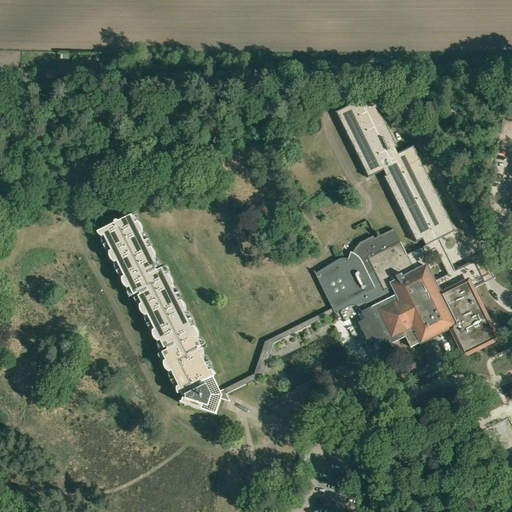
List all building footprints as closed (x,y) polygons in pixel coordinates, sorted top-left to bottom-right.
[(59,70),(59,79),(75,79),(74,70),(59,70)] [(350,253),(348,260),(345,259),(342,259),(340,260),(315,273),(333,308),(335,313),(340,311),(344,319),(344,320),(346,321),(348,322),(349,323),(351,323),(353,323),(354,323),(359,321),(372,346),(368,348),(366,350),(364,352),(364,356),(364,359),(364,360),(365,361),(368,367),(379,362),(382,356),(386,357),(395,353),(390,344),(405,336),(410,346),(411,347),(420,342),(421,343),(452,327),(453,328),(451,329),(464,355),(497,339),(481,306),(471,288),(485,282),(479,270),(475,262),(456,271),(448,256),(439,239),(456,230),(413,147),(398,154),(395,149),(398,147),(375,102),(369,105),(365,98),(336,113),(368,177),(369,178),(384,170),(385,172),(387,176),(384,177),(417,242),(423,239),(426,246),(407,255),(401,242),(394,229),(375,238),(376,241),(363,247),(356,255),(355,255),(352,254),(350,253)] [(194,327),(191,328),(184,313),(186,312),(180,301),(178,302),(171,287),(173,286),(168,275),(166,276),(162,269),(157,271),(155,269),(157,268),(153,260),(156,259),(150,248),(148,249),(140,234),(143,233),(137,222),(135,223),(131,215),(99,231),(102,237),(104,236),(112,251),(109,252),(115,263),(117,262),(124,277),(122,278),(128,288),(130,287),(134,295),(139,293),(140,296),(138,297),(142,304),(140,305),(145,316),(147,315),(155,330),(153,331),(158,342),(160,341),(164,348),(166,347),(168,350),(162,353),(166,361),(164,362),(169,372),(171,371),(179,386),(177,387),(180,393),(181,393),(183,397),(181,403),(215,414),(220,398),(225,400),(226,394),(226,393),(222,395),(220,391),(212,376),(214,375),(211,370),(209,371),(201,356),(203,355),(200,349),(198,350),(197,348),(201,346),(197,338),(199,337),(194,327)] [(435,358),(428,344),(423,346),(429,360),(435,358)] [(418,368),(415,362),(409,365),(415,377),(434,368),(431,362),(418,368)] [(311,450),(301,448),(299,458),(297,469),(308,471),(309,460),(311,450)]
